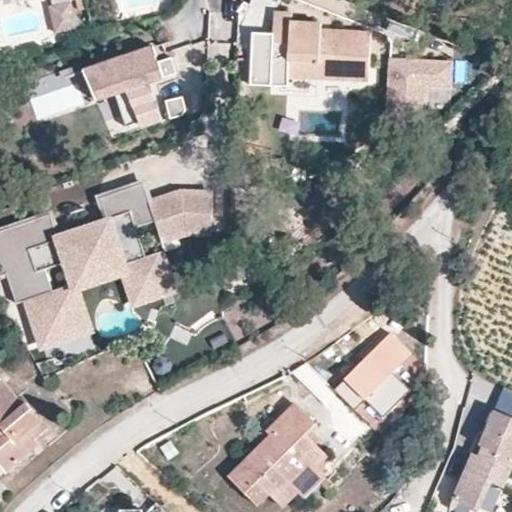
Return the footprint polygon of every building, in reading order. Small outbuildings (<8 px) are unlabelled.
[(77,29),(71,4),(50,9),(56,34),(77,29)] [(369,71),(371,32),(321,29),(321,23),(294,22),(295,13),(275,12),(274,32),(254,30),(251,76),(271,77),(271,84),(286,85),(287,77),(320,78),(321,68),(369,71)] [(144,68),(161,62),(155,47),(138,53),(144,68)] [(144,68),(138,53),(86,72),(97,103),(116,96),(127,128),(139,124),(141,130),(162,123),(148,85),(178,74),(172,58),(161,62),(144,68)] [(452,60),(390,57),(386,119),(422,121),(423,95),(450,96),(452,60)] [(66,77),(78,73),(76,67),(64,71),(66,77)] [(321,68),(320,78),(369,81),(369,71),(321,68)] [(167,101),(170,117),(182,115),(186,109),(183,97),(167,101)] [(180,235),(210,234),(210,195),(179,195),(150,205),(143,184),(100,199),(108,223),(58,239),(51,214),(0,231),(0,276),(0,277),(8,275),(18,305),(29,301),(44,346),(87,331),(76,290),(126,274),(135,305),(173,292),(161,254),(141,261),(132,231),(152,225),(158,244),(180,235)] [(408,348),(389,330),(334,388),(352,406),(363,395),(381,413),(398,396),(391,389),(402,379),(390,367),(408,348)] [(25,407),(23,410),(0,384),(0,482),(40,448),(35,443),(47,432),(25,407)] [(511,391),(506,389),(498,407),(511,413),(511,391)] [(269,433),(272,436),(231,479),(260,506),(269,495),(284,507),(299,493),(304,497),(329,472),(326,468),(332,461),(328,456),(330,453),(309,434),(318,423),(297,404),(269,433)] [(483,440),(484,441),(481,451),(477,451),(457,496),(483,507),(495,481),(505,485),(511,469),(511,413),(498,407),(483,440)] [(35,443),(40,448),(52,437),(47,432),(35,443)] [(148,511),(162,511),(166,508),(159,501),(148,511)]
